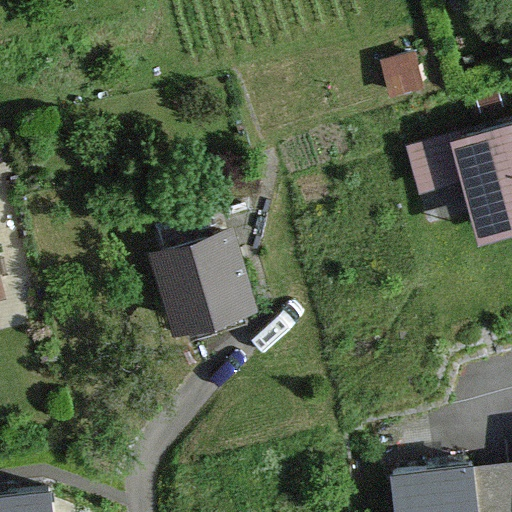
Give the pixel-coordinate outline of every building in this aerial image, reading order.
[(511,108),(402,136),(422,217),(476,204),(484,236),(511,228),(511,108)] [(226,209),(149,229),(174,319),(251,298),(226,209)] [(0,288),(9,287),(0,234),(0,288)] [(511,511),(511,462),(394,469),(395,511),(511,511)] [(49,511),(45,483),(0,490),(0,511),(49,511)]
